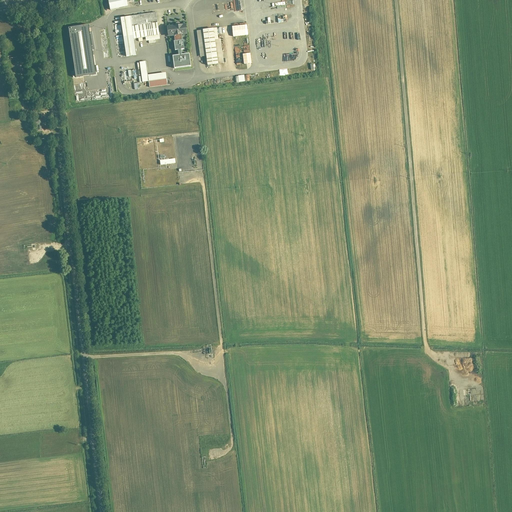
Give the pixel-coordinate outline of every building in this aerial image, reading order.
[(125,0),(106,0),(108,10),(127,6),(125,0)] [(156,12),(120,18),(126,56),(136,55),(133,38),(143,37),(144,42),(159,40),(160,39),(156,12)] [(185,24),(166,26),(168,36),(173,36),(181,35),(187,34),(185,24)] [(94,25),(73,28),(81,78),(101,75),(94,25)] [(229,26),(230,37),(247,35),(246,25),(229,26)] [(215,28),(200,30),(205,65),(223,63),(219,39),(217,39),(216,34),(215,30),(215,28)] [(168,50),(167,38),(160,39),(159,40),(161,51),(168,50)] [(180,49),(185,48),(184,40),(182,40),(174,41),(173,41),(174,50),(175,50),(180,49)] [(172,69),(191,66),(189,52),(181,53),(175,54),(170,54),(172,69)] [(251,64),(251,53),(241,54),(241,64),(251,64)] [(147,81),(148,87),(166,85),(164,72),(146,75),(144,61),(139,62),(141,82),(147,81)] [(134,80),(124,82),(124,85),(133,89),(136,89),(134,80)] [(41,121),(34,121),(35,131),(42,130),(41,121)]
